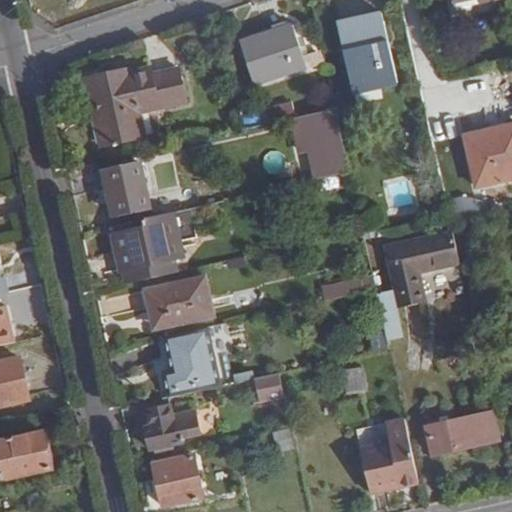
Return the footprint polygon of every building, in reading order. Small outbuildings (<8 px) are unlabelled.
[(376,76),(378,87),(397,82),(381,13),(338,24),(351,82),(376,76)] [(290,26),(243,41),(256,83),(303,68),(290,26)] [(129,70),(86,79),(102,146),(145,136),(139,114),(185,103),(177,69),(151,75),(150,68),(130,73),(129,70)] [(354,93),(378,87),(376,76),(351,82),(354,93)] [(262,110),(265,125),(294,118),(290,103),(262,110)] [(338,120),(335,108),(308,115),(310,126),(317,124),(338,120)] [(338,120),(317,124),(330,178),(350,173),(338,120)] [(511,125),(463,137),(475,188),(511,178),(511,125)] [(140,164),(103,172),(112,215),(149,206),(140,164)] [(177,212),(204,206),(201,195),(166,203),(168,214),(177,212)] [(168,214),(150,218),(153,228),(119,235),(125,269),(130,268),(131,274),(161,268),(159,262),(180,258),(186,257),(177,212),(168,214)] [(395,291),(378,295),(388,341),(404,338),(398,309),(425,303),(419,274),(460,264),(452,233),(386,248),(395,291)] [(133,283),(183,271),(180,258),(159,262),(161,268),(131,274),(133,283)] [(376,289),(374,276),(323,288),(326,301),(376,289)] [(203,278),(145,290),(154,329),(212,316),(203,278)] [(376,289),(354,295),(368,354),(389,349),(388,341),(378,295),(376,289)] [(0,345),(14,342),(5,305),(0,306),(0,345)] [(205,328),(162,338),(167,359),(171,358),(172,367),(168,368),(169,373),(160,374),(166,399),(168,398),(218,387),(205,328)] [(228,333),(210,334),(212,354),(229,352),(228,333)] [(20,359),(0,363),(0,406),(29,399),(20,359)] [(362,367),(350,368),(353,390),(365,388),(362,367)] [(279,373),(261,377),(267,400),(284,396),(279,373)] [(168,398),(166,399),(145,404),(147,412),(169,407),(168,398)] [(172,417),(169,407),(147,412),(151,427),(145,428),(150,449),(200,438),(194,412),(172,417)] [(493,413),(427,428),(433,455),(499,440),(493,413)] [(279,429),(291,427),(290,419),(278,422),(279,429)] [(287,429),(274,433),(278,452),(292,449),(287,429)] [(43,432),(0,441),(0,460),(4,480),(51,469),(43,432)] [(399,442),(361,450),(371,493),(401,487),(398,477),(407,475),(418,473),(410,439),(399,442)] [(192,456),(154,464),(163,506),(202,497),(192,456)] [(418,473),(398,477),(401,487),(420,482),(418,473)]
